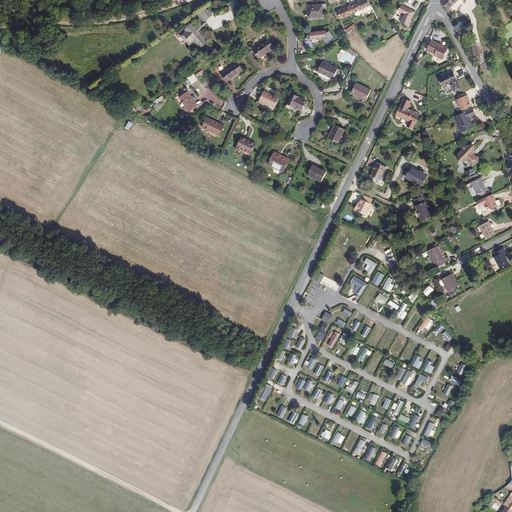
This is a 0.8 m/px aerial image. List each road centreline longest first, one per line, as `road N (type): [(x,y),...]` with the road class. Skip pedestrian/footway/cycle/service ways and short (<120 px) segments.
road 1 (secondary): [(432,10),(192,511)]
road 2 (track): [(0,425),(177,511)]
road 3 (track): [(187,0),(62,30),(0,29)]
road 4 (unclassified): [(432,10),(449,24),(492,107),(511,166)]
